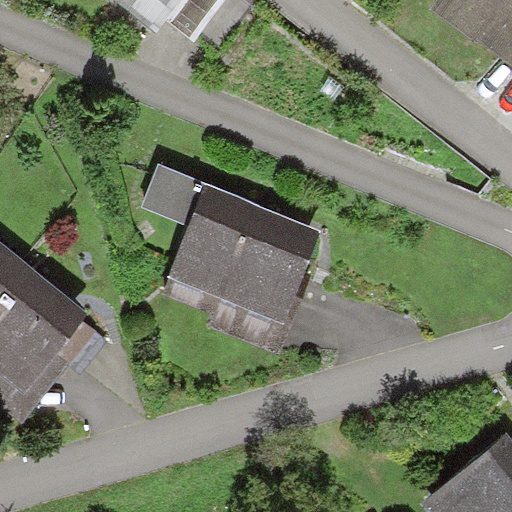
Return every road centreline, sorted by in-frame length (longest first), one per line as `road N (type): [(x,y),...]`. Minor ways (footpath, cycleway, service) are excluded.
road 1 (residential): [(0,32),(511,241)]
road 2 (residential): [(0,494),(232,425),(359,377),(511,337)]
road 3 (residential): [(511,167),(298,0)]
